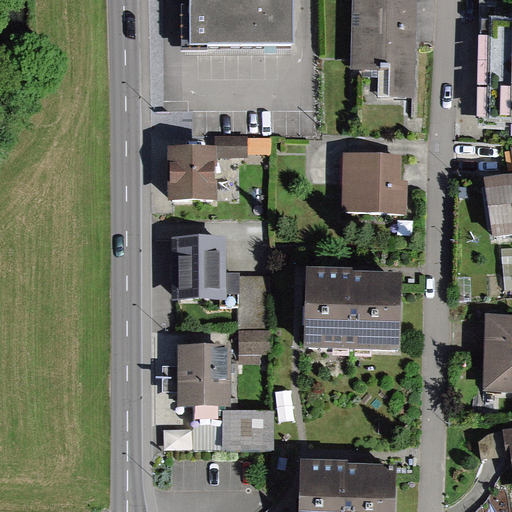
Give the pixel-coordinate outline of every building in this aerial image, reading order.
[(289,0),(191,0),(192,5),(184,5),(184,49),(290,48),(289,0)] [(416,0),(353,0),(353,71),(378,71),(377,98),(416,98),(416,0)] [(511,16),(476,16),(474,121),(511,121),(511,16)] [(247,135),(216,136),(216,146),(216,158),(247,158),(247,155),(247,139),(247,135)] [(271,139),(247,139),(247,155),(271,155),(271,139)] [(216,146),(170,146),(170,200),(215,200),(216,158),(216,146)] [(401,156),(346,154),(345,210),(405,212),(406,184),(401,183),(401,156)] [(511,174),(510,174),(487,177),(496,237),(511,234),(511,174)] [(222,307),(238,306),(238,277),(238,272),(224,273),(223,238),(176,239),(177,301),(221,300),(222,307)] [(352,266),(309,265),(306,346),(397,349),(400,273),(352,271),(352,266)] [(266,277),(238,277),(238,306),(238,329),(265,329),(266,277)] [(511,316),(487,314),(485,393),(511,393),(511,316)] [(272,355),(272,331),(240,331),(241,363),(261,363),(260,355),(272,355)] [(234,342),(177,342),(177,380),(177,407),(192,407),(192,450),(273,450),(274,408),(233,408),(234,342)] [(509,457),(505,431),(490,433),(479,443),(481,461),(509,457)] [(348,460),(301,459),(299,511),(394,511),(395,465),(348,464),(348,460)]
